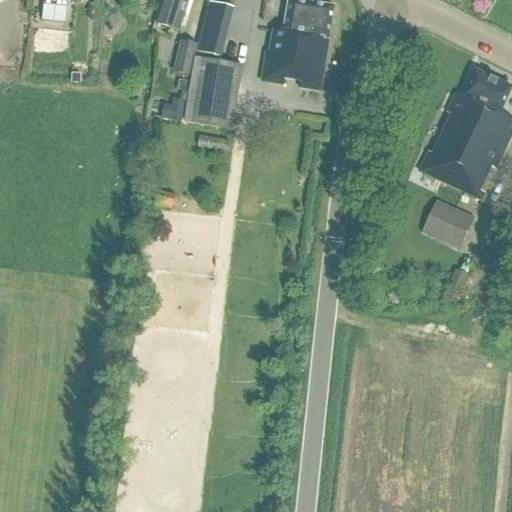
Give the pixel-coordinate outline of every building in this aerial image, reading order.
[(42,0),(42,6),(65,9),(66,0),(42,0)] [(164,0),(157,26),(173,31),(179,33),(188,2),(189,0),(164,0)] [(268,56),(265,55),(261,84),(281,87),(283,80),(299,83),(298,90),(319,93),(332,9),(287,2),(282,34),(272,33),(268,56)] [(220,60),(225,39),(201,33),(196,54),(220,60)] [(188,78),(195,47),(180,44),(173,75),(188,78)] [(240,68),(193,61),(184,124),(231,131),(240,68)] [(510,90),(475,73),(462,99),(454,96),(418,174),(479,203),(511,132),(511,122),(498,116),(510,90)] [(198,138),(197,149),(226,154),(228,143),(198,138)] [(157,194),(154,208),(170,212),(173,197),(157,194)] [(435,204),(428,219),(421,235),(459,252),(473,221),(435,204)] [(454,272),(442,301),(456,307),(468,278),(454,272)]
